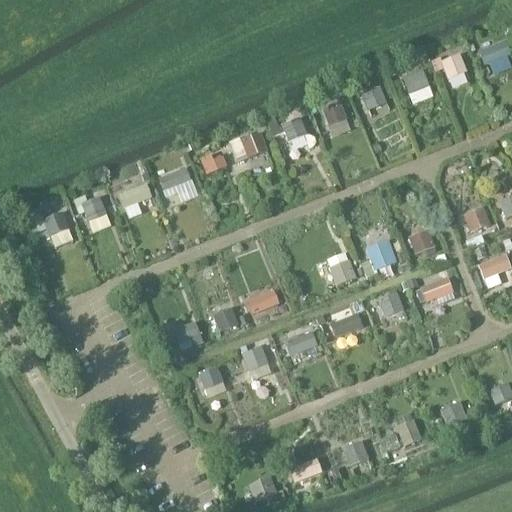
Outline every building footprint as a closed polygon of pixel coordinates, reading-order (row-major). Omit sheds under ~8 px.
[(479,55),(484,68),(510,58),(505,43),(479,55)] [(440,64),(447,82),(466,74),(459,57),(440,64)] [(422,74),(402,82),(408,97),(428,89),(422,74)] [(360,96),(367,114),(386,106),(380,89),(360,96)] [(321,113),(328,129),(346,122),(340,106),(321,113)] [(280,128),(288,146),(306,138),(299,120),(280,128)] [(239,145),(247,162),(267,155),(260,137),(239,145)] [(203,167),(207,178),(226,170),(222,159),(203,167)] [(158,182),(163,195),(191,184),(185,171),(158,182)] [(117,198),(123,211),(151,201),(145,187),(117,198)] [(511,199),(498,205),(505,222),(511,219),(511,199)] [(81,208),(87,225),(106,218),(99,200),(81,208)] [(462,219),(469,237),(489,228),(483,210),(462,219)] [(69,232),(62,216),(42,224),(49,241),(69,232)] [(434,251),(427,233),(408,241),(414,258),(434,251)] [(19,251),(15,238),(4,241),(9,254),(19,251)] [(395,266),(389,249),(368,257),(374,274),(395,266)] [(510,272),(505,259),(477,269),(482,283),(510,272)] [(329,272),(335,289),(355,282),(348,264),(329,272)] [(419,292),(424,305),(452,295),(447,281),(419,292)] [(251,318),(278,307),(272,294),(246,305),(251,318)] [(396,297),(377,304),(383,321),(403,314),(396,297)] [(237,328),(231,311),(212,319),(218,336),(237,328)] [(361,331),(356,318),(329,328),(334,341),(361,331)] [(194,325),(172,334),(176,348),(200,339),(194,325)] [(284,346),(289,359),(316,349),(311,335),(284,346)] [(241,359),(247,375),(267,367),(261,351),(241,359)] [(223,386),(217,370),(197,378),(203,394),(223,386)] [(488,393),(494,409),(511,401),(511,396),(509,386),(488,393)] [(446,430),(466,422),(459,406),(440,413),(446,430)] [(413,443),(432,436),(426,421),(407,428),(413,443)] [(342,452),(348,469),(367,462),(361,445),(342,452)] [(289,473),(293,486),(321,476),(316,462),(289,473)] [(270,480),(248,489),(254,506),(277,497),(270,480)]
